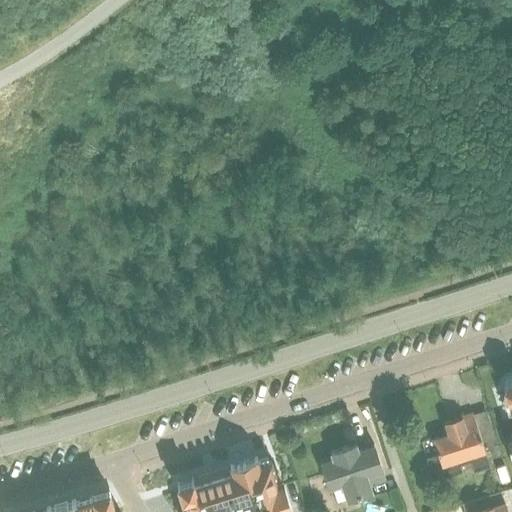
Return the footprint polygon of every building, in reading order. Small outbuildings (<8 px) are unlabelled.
[(506,378),(503,385),(505,393),(511,396),(511,408),(511,409),(511,410),(511,412),(511,433),(511,434),(510,434),(511,439),(511,440),(511,375),(511,376),(506,378)] [(484,449),(472,411),(443,421),(446,431),(432,436),(437,452),(426,455),(433,478),(460,469),(456,457),(469,453),(473,468),(487,464),(482,449),(484,449)] [(332,457),(320,461),(329,487),(339,483),(344,499),(370,490),(368,483),(383,478),(380,470),(382,469),(373,443),(357,448),(355,443),(330,451),(332,457)] [(256,456),(229,465),(229,466),(198,476),(199,481),(194,483),(183,486),(186,495),(190,507),(185,508),(186,511),(273,511),(290,507),(282,482),(276,484),(276,482),(269,460),(268,460),(259,463),(256,456)] [(500,490),(461,502),(464,511),(507,511),(504,502),(500,490)] [(46,508),(31,511),(120,511),(117,511),(113,511),(107,491),(75,500),(74,498),(45,506),(46,508)]
